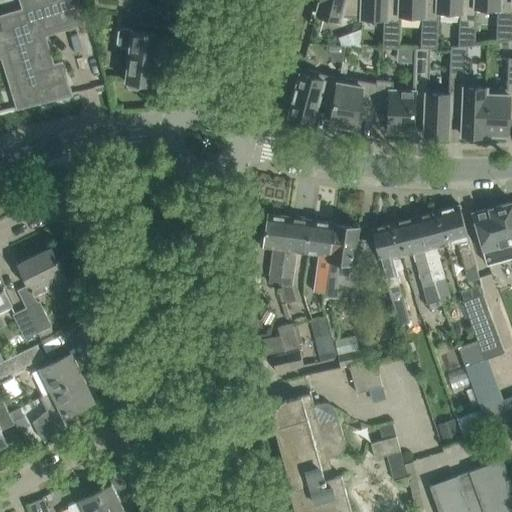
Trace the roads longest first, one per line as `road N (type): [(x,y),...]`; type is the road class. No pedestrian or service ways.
road 1 (tertiary): [(228,511),(208,438),(197,328),(200,182)]
road 2 (residential): [(248,148),(382,167),(511,170)]
road 3 (residential): [(132,427),(85,216),(75,207)]
road 4 (tertiary): [(0,161),(90,135),(168,136)]
road 5 (residential): [(0,492),(132,427)]
